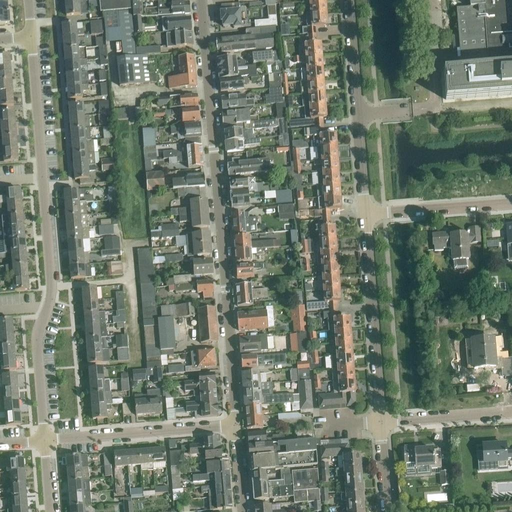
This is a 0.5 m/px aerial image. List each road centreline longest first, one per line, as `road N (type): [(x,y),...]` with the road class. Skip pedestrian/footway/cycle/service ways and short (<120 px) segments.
road 1 (residential): [(236,424),(200,0)]
road 2 (residential): [(44,440),(37,337),(50,280),(31,36)]
road 3 (residential): [(365,214),(348,0)]
road 4 (residential): [(380,421),(365,214)]
road 5 (residential): [(44,440),(236,424)]
road 6 (residential): [(365,214),(511,203)]
road 7 (residential): [(380,421),(511,411)]
